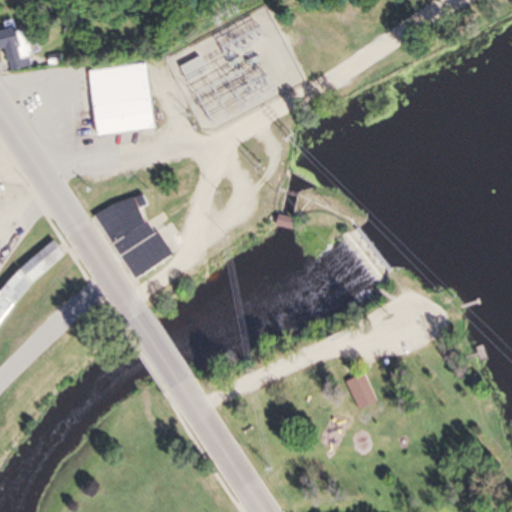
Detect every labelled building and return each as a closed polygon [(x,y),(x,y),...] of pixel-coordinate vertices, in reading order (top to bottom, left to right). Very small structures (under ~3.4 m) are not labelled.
[(2,33),(10,64),(36,56),(28,26),(2,33)] [(190,81),(213,77),(209,59),(186,64),(190,81)] [(154,63),(96,71),(104,136),(162,128),(154,63)] [(179,257),(140,193),(103,216),(143,280),(179,257)] [(39,283),(73,255),(61,240),(11,282),(0,297),(0,330),(2,332),(19,305),(29,297),(39,283)] [(344,385),(358,414),(374,404),(361,375),(344,385)]
